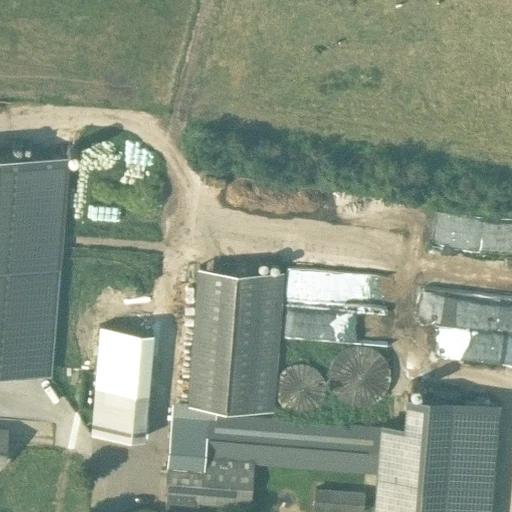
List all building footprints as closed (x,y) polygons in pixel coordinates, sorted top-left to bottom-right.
[(64,157),(0,151),(0,369),(47,373),(64,157)] [(511,267),(428,255),(423,289),(468,295),(463,325),(511,332),(511,267)] [(188,403),(269,409),(281,273),(200,266),(188,403)] [(94,432),(145,437),(155,302),(105,298),(96,419),(94,432)] [(394,391),(395,387),(394,383),(392,377),(390,372),(386,369),(383,366),(378,364),(374,362),(367,362),(364,362),(358,365),(351,370),(348,373),(345,379),(344,383),(344,388),(344,393),(346,398),(349,403),(352,406),(356,409),(360,411),(365,412),(370,413),(375,412),(380,410),(385,407),(388,404),(393,396),(394,391)] [(328,397),(329,394),(327,386),(325,382),(322,378),(315,374),(311,373),(307,373),(303,374),(299,375),(293,380),(290,384),(289,387),(288,394),(289,402),(294,408),(298,411),(302,413),(305,414),(310,414),(317,412),(323,408),(327,402),(328,397)] [(196,511),(197,502),(250,507),(253,464),(375,473),(371,511),(489,511),(498,401),(404,394),(402,423),(379,422),(378,432),(213,417),(214,410),(173,407),(165,510),(160,509),(160,511),(196,511)] [(313,509),(342,511),(362,511),(364,491),(315,487),(313,509)]
